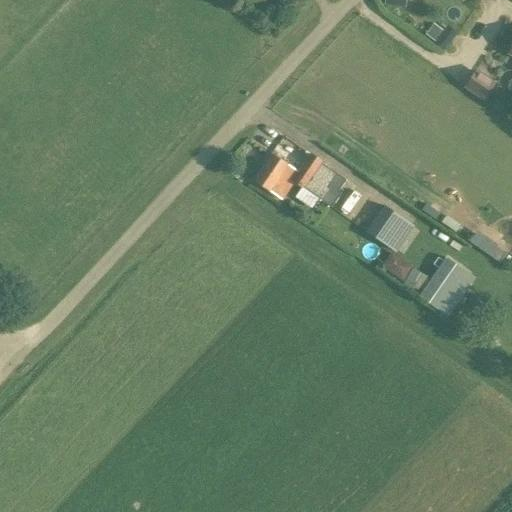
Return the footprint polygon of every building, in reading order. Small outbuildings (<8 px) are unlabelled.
[(441,33),(433,43),(443,51),(451,41),(441,33)] [(475,68),(463,86),(483,99),(495,83),(475,68)] [(280,202),(292,184),(322,205),(331,191),(329,189),(337,177),(319,165),(319,164),(310,157),(297,175),(270,156),(263,167),(252,183),(280,202)] [(373,234),(398,251),(416,224),(391,207),(373,234)] [(476,231),(469,242),(501,263),(508,251),(476,231)] [(412,267),(392,251),(381,265),(401,281),(412,267)]
